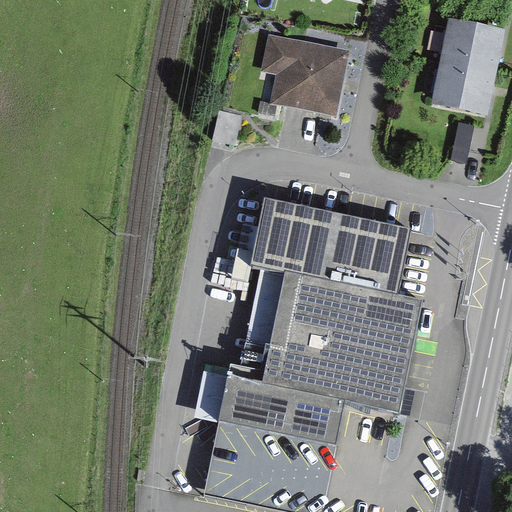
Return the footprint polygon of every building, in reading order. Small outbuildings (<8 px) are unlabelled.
[(509,40),(450,29),(434,114),(493,125),(509,40)] [(353,57),(265,39),(257,78),(274,81),(269,105),(340,120),(353,57)] [(223,105),(215,134),(238,141),(246,112),(223,105)] [(413,235),(265,206),(252,272),(262,274),(286,278),(400,301),(413,235)] [(266,379),(286,278),(262,274),(242,374),(266,379)] [(336,452),(344,407),(401,417),(423,305),(400,301),(286,278),(266,379),(264,391),(229,384),(220,429),(336,452)] [(195,426),(220,429),(229,384),(204,379),(195,426)]
